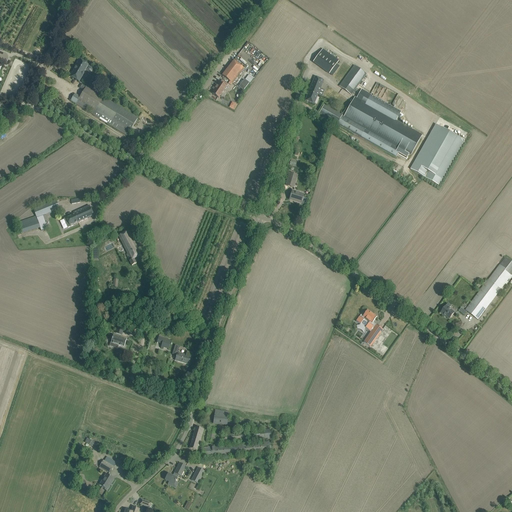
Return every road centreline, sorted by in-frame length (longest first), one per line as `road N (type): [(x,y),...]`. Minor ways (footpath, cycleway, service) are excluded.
road 1 (unclassified): [(114,511),(168,461),(188,429),(262,217)]
road 2 (unclassified): [(511,390),(410,312),(262,217)]
road 3 (unclassified): [(262,217),(199,196),(26,105)]
road 4 (track): [(96,206),(215,72)]
road 5 (unknown): [(96,281),(196,404)]
road 6 (unclassified): [(262,217),(308,68)]
